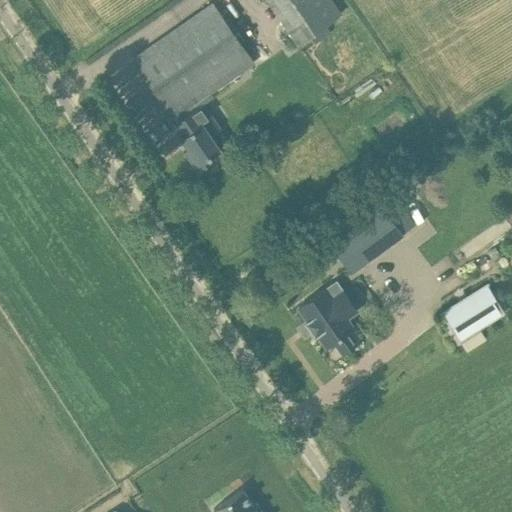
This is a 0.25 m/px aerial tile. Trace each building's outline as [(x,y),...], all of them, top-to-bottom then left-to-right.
[(264,0),(286,42),(337,16),(328,0),(264,0)] [(212,97),(209,92),(253,62),(212,3),(133,58),(177,122),(177,121),(185,133),(179,137),(180,138),(187,148),(183,151),(184,153),(184,152),(197,171),(198,172),(215,160),(214,159),(211,154),(220,148),(219,147),(210,135),(221,128),(220,127),(203,103),(212,97)] [(400,103),(362,132),(379,155),(417,126),(400,103)] [(374,159),(366,164),(371,172),(379,167),(374,159)] [(404,187),(396,177),(322,231),(349,268),(415,221),(398,197),(407,191),(404,187)] [(326,347),(334,341),(342,352),(364,337),(356,325),(352,327),(345,317),(356,310),(343,292),(340,294),(333,284),(325,289),(298,307),(308,320),(305,322),(314,335),(317,333),(326,347)] [(487,284),(443,312),(460,339),(500,313),(492,300),(495,298),(487,284)] [(257,511),(242,489),(213,509),(215,511),(262,511),(261,511),(259,511),(257,511)]
